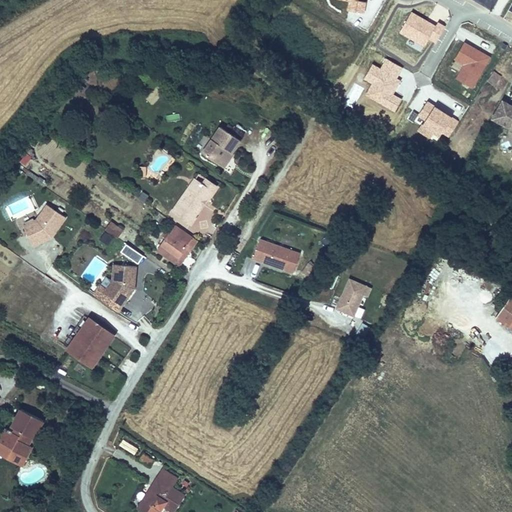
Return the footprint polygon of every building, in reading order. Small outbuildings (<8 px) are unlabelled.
[(473,88),(491,57),(464,41),(454,57),(465,64),(456,78),(473,88)] [(495,85),(501,76),(494,70),(487,80),(495,85)] [(158,89),(149,97),(153,101),(162,93),(158,89)] [(511,105),(503,101),(492,121),(511,131),(511,105)] [(228,151),(232,153),(239,141),(219,128),(202,154),(219,165),(228,151)] [(219,165),(224,168),(234,154),(232,153),(228,151),(219,165)] [(138,174),(145,176),(148,167),(140,164),(138,174)] [(214,193),(218,187),(198,173),(194,179),(197,181),(214,193)] [(189,186),(192,188),(197,181),(194,179),(189,186)] [(171,211),(191,226),(214,193),(197,181),(192,188),(189,186),(171,211)] [(53,238),(67,218),(46,205),(36,219),(34,220),(25,225),(22,226),(33,247),(53,238)] [(22,219),(25,225),(34,220),(31,214),(22,219)] [(119,237),(123,230),(111,223),(106,230),(119,237)] [(161,246),(178,258),(192,238),(175,226),(168,236),(162,232),(158,238),(164,242),(161,246)] [(109,245),(114,238),(106,233),(101,240),(109,245)] [(192,238),(178,258),(161,246),(157,251),(180,267),(198,242),(192,238)] [(293,274),(301,254),(261,239),(254,260),(293,274)] [(139,262),(144,255),(126,243),(121,251),(139,262)] [(119,313),(135,290),(137,267),(113,265),(111,282),(106,289),(99,299),(119,313)] [(356,316),(365,295),(369,297),(372,288),(349,279),(337,308),(356,316)] [(99,299),(106,289),(100,284),(93,295),(99,299)] [(511,324),(511,294),(498,315),(511,324)] [(65,351),(93,371),(116,337),(89,318),(65,351)] [(366,334),(370,326),(361,322),(358,330),(366,334)] [(33,436),(36,437),(45,421),(22,408),(16,416),(19,418),(12,430),(6,427),(0,438),(14,445),(13,446),(21,451),(20,452),(27,456),(33,445),(29,442),(33,436)] [(13,446),(14,445),(0,438),(0,443),(11,449),(13,446)] [(139,460),(150,467),(154,461),(143,454),(139,460)] [(169,511),(174,511),(185,496),(173,488),(179,478),(163,468),(136,511),(138,511),(162,511),(164,509),(169,511)]
